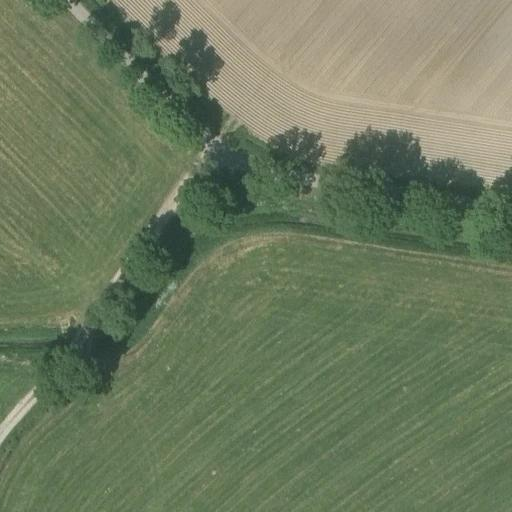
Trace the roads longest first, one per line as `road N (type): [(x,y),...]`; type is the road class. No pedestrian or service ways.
road 1 (unclassified): [(511,211),(289,176),(216,150),(66,0)]
road 2 (track): [(216,150),(0,436)]
